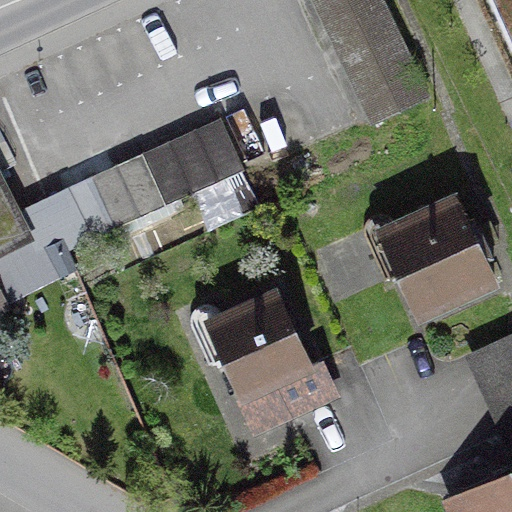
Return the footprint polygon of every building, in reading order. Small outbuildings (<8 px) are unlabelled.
[(422,98),(375,0),(308,0),(367,123),(422,98)] [(511,0),(494,0),(511,41),(511,0)] [(60,190),(84,242),(240,172),(216,120),(60,190)] [(0,249),(23,238),(0,193),(0,249)] [(490,282),(480,259),(486,257),(470,220),(463,223),(453,200),(377,234),(415,317),(490,282)] [(252,431),(286,415),(329,396),(314,363),(306,366),(273,293),(203,325),(252,431)] [(511,332),(460,357),(501,448),(511,442),(511,332)] [(511,511),(511,478),(452,505),(455,511),(511,511)]
